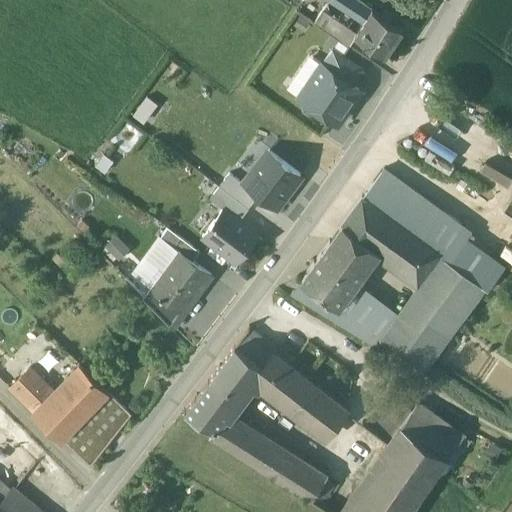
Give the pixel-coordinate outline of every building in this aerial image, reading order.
[(372,10),(357,0),(336,0),(356,13),(357,13),(367,19),(372,10)] [(367,19),(366,19),(357,33),(356,36),(385,55),(403,29),(373,9),(372,10),(367,19)] [(341,22),(323,10),(315,22),(333,35),(341,22)] [(357,33),(341,22),(333,35),(350,46),(356,36),(357,33)] [(363,69),(333,49),(323,64),(352,84),(363,69)] [(352,84),(323,64),(300,97),(305,100),(302,105),(303,109),(309,113),(313,112),(316,108),(337,122),(360,90),(352,84)] [(144,121),(160,103),(150,94),(134,112),(144,121)] [(259,195),(279,209),(303,175),(267,149),(243,182),(259,195)] [(471,232),(384,168),(363,197),(362,197),(342,225),(377,250),(419,281),(439,253),(440,253),(451,261),(463,244),(471,232)] [(220,186),(249,208),(259,195),(243,182),(230,173),(220,186)] [(223,209),(240,221),(249,208),(220,186),(211,199),(223,209)] [(223,209),(203,236),(237,262),(258,235),(240,221),(223,209)] [(377,250),(342,225),(302,279),(336,305),(353,283),(377,250)] [(200,252),(168,228),(161,237),(178,250),(193,261),(200,252)] [(118,234),(104,249),(116,260),(130,245),(118,234)] [(494,267),(463,244),(451,261),(483,284),(494,267)] [(178,250),(151,287),(185,312),(212,275),(193,261),(178,250)] [(399,317),(383,339),(401,352),(424,369),(486,286),(483,284),(451,261),(440,253),(439,253),(419,281),(424,284),(399,317)] [(336,305),(302,279),(291,294),(328,317),(336,305)] [(399,317),(353,283),(336,305),(328,317),(378,347),(383,339),(399,317)] [(338,327),(329,321),(324,330),(332,336),(338,327)] [(265,339),(249,327),(235,345),(251,356),(265,339)] [(350,334),(341,328),(336,338),(345,343),(350,334)] [(265,339),(251,356),(262,365),(272,352),(273,352),(277,348),(265,339)] [(343,373),(305,344),(292,361),(332,388),(343,373)] [(235,345),(196,395),(226,415),(252,381),(262,365),(251,356),(235,345)] [(273,352),(272,352),(262,365),(252,381),(326,436),(347,408),(273,352)] [(75,358),(49,385),(31,368),(11,388),(62,438),(108,390),(75,358)] [(196,395),(196,396),(185,410),(214,428),(210,434),(311,498),(325,477),(226,415),(196,395)] [(465,434),(418,401),(401,424),(448,458),(465,434)] [(410,511),(448,458),(401,424),(339,511),(410,511)] [(334,483),(325,477),(311,498),(320,504),(334,483)] [(12,488),(0,478),(0,503),(1,502),(12,488)] [(41,511),(12,488),(1,502),(13,511),(41,511)] [(13,511),(1,502),(0,503),(0,511),(13,511)]
